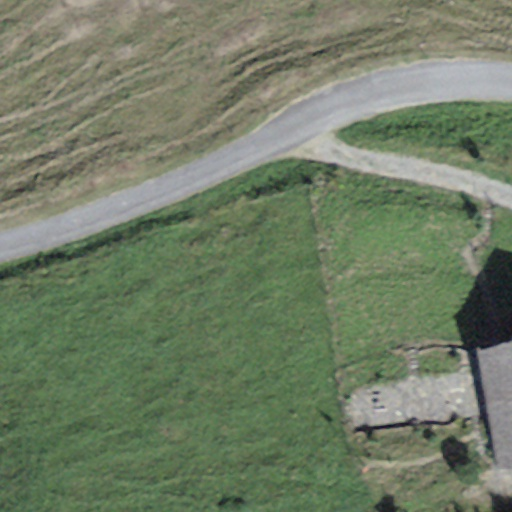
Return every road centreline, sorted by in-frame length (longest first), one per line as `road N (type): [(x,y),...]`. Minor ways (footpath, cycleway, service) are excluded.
road 1 (unclassified): [(0,241),(194,175),(315,114),(389,88),(451,77),(511,81)]
road 2 (track): [(304,120),(342,152),(511,202)]
